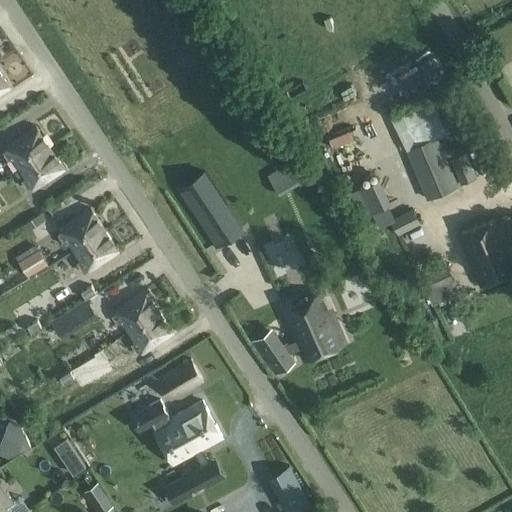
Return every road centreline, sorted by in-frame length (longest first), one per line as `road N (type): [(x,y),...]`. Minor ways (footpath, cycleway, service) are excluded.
road 1 (residential): [(0,1),(333,511)]
road 2 (residential): [(511,155),(421,0)]
